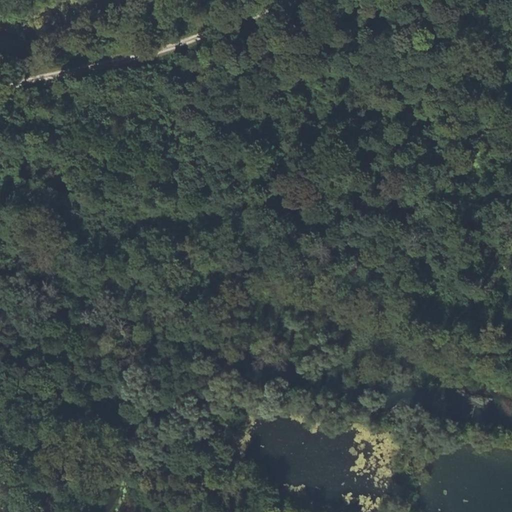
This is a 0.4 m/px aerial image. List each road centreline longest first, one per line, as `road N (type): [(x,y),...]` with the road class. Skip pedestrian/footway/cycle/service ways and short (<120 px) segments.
road 1 (track): [(297,0),(183,43),(15,84),(0,96)]
road 2 (track): [(496,0),(484,84),(498,105),(511,107)]
